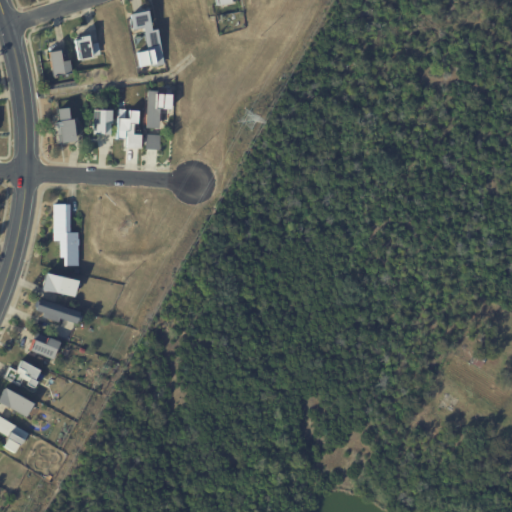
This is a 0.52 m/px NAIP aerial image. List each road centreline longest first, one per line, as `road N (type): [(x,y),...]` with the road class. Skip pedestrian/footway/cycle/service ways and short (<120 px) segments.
road 1 (tertiary): [(0,304),(25,172),(8,0)]
road 2 (residential): [(25,172),(192,180)]
